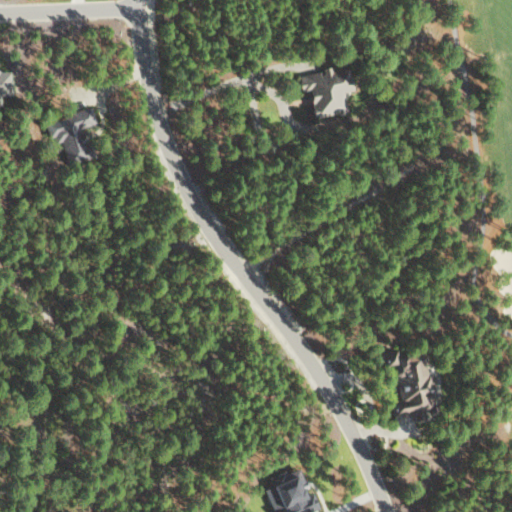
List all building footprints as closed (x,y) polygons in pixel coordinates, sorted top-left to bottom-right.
[(296,75),(299,93),(305,92),(310,118),(343,112),(339,92),(349,90),(346,68),(328,71),(327,70),(296,75)] [(0,95),(8,95),(8,71),(0,70),(0,95)] [(63,164),(85,158),(78,128),(93,124),(89,109),(42,121),(46,138),(56,135),(63,164)] [(421,351),(396,355),(396,349),(379,351),(381,367),(390,366),(395,398),(388,399),(390,417),(410,414),(410,419),(423,418),(421,409),(430,408),(421,351)] [(262,487),(271,511),(308,511),(317,509),(310,492),(305,494),(295,466),(266,477),(269,485),(262,487)]
